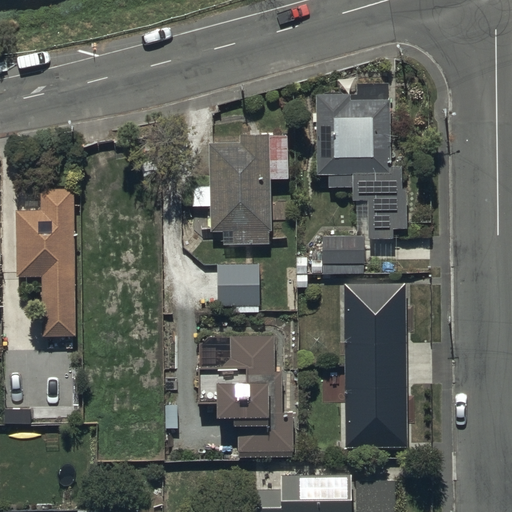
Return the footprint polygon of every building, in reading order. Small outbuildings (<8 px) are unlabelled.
[(356,93),(314,93),(315,174),(327,174),(327,186),(350,186),(350,200),(357,200),(357,234),(320,234),(320,273),(363,272),(363,238),(393,238),(392,229),(405,229),(405,189),(400,189),(400,168),(389,168),(388,82),(356,82),(356,93)] [(269,245),(269,179),(287,179),(287,135),(268,135),(268,133),(238,133),(238,143),(208,143),(208,183),(190,183),(190,206),(209,206),(209,231),(221,231),(221,245),(269,245)] [(40,277),(40,335),(74,335),(74,188),(40,188),(40,211),(14,211),(14,277),(40,277)] [(258,264),(216,264),(216,305),(258,305),(258,264)] [(404,283),(343,284),(345,447),(406,447),(404,283)] [(212,336),(200,344),(200,404),(216,404),(216,421),(237,420),(237,455),(294,455),(294,415),(282,416),(281,372),(274,371),(275,335),(212,336)] [(185,377),(166,378),(168,417),(187,416),(185,377)] [(247,511),(392,511),(392,481),(350,482),(350,474),(279,475),(280,489),(247,488),(247,511)]
